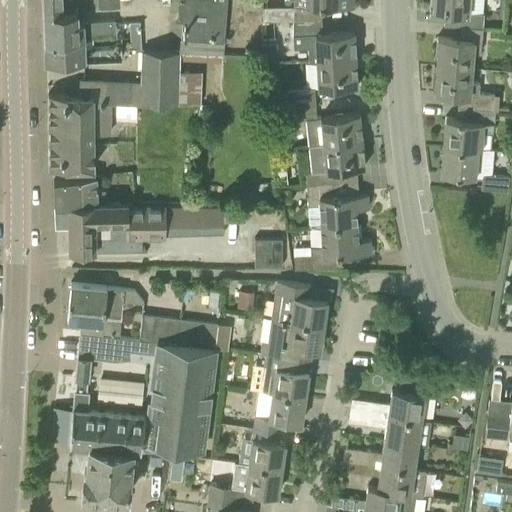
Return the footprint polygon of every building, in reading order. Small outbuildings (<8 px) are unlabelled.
[(62,0),(43,0),(44,12),(63,10),(62,0)] [(177,0),(176,20),(182,20),(179,38),(223,41),(225,0),(177,0)] [(292,0),(292,19),(321,19),(320,5),(352,6),(352,0),(292,0)] [(459,25),(482,27),(483,13),(468,11),(469,0),(430,0),(429,9),(444,10),(443,24),(459,25)] [(45,40),(84,39),(84,30),(87,30),(87,31),(109,29),(108,19),(78,20),(77,9),(63,10),(44,12),(45,40)] [(134,43),(142,42),(139,18),(131,19),(134,43)] [(315,60),(355,58),(354,30),(322,32),(321,19),(292,19),(292,34),(292,48),(307,47),(308,61),(315,60)] [(436,64),(472,66),(473,52),(479,52),(482,27),(459,25),(458,37),(436,35),(435,49),(437,49),(436,64)] [(45,60),(121,57),(121,47),(121,45),(91,46),(91,47),(84,47),(84,39),(45,40),(45,60)] [(142,80),(141,100),(176,102),(179,50),(143,48),(142,80)] [(315,60),(316,87),(357,84),(355,58),(315,60)] [(466,106),(493,109),(497,109),(498,93),(478,92),(479,82),(471,82),(472,66),(436,64),(433,91),(457,93),(456,106),(466,106)] [(105,101),(106,98),(107,78),(80,76),(79,93),(64,93),(47,93),(47,125),(94,125),(94,101),(105,101)] [(287,104),(314,101),(313,87),(285,88),(287,104)] [(110,133),(110,115),(109,99),(106,98),(105,101),(94,101),(94,125),(47,125),(47,141),(94,141),(93,132),(110,133)] [(287,104),(288,120),(316,117),(314,101),(287,104)] [(481,148),(481,147),(482,131),(492,132),(493,109),(466,106),(465,118),(444,116),(442,144),(477,148),(481,148)] [(321,144),(360,139),(357,111),(319,115),(319,117),(318,117),(321,142),(321,144)] [(306,184),(333,182),(332,168),(363,165),(360,139),(321,144),(321,142),(307,144),(310,171),(305,171),(306,184)] [(47,167),(94,168),(94,141),(47,141),(47,167)] [(440,173),(474,176),(475,176),(477,148),(442,144),(440,173)] [(480,188),(506,190),(508,176),(481,174),(480,188)] [(69,203),(131,201),(105,200),(104,189),(97,189),(96,175),(95,175),(53,179),(54,205),(69,204),(69,203)] [(319,225),(356,223),(355,208),(368,207),(367,193),(334,196),(333,182),(306,184),(309,222),(311,225),(319,224),(319,225)] [(127,220),(223,221),(241,221),(241,206),(223,207),(163,205),(163,204),(131,204),(131,201),(69,203),(69,204),(54,205),(55,225),(69,224),(94,222),(127,220)] [(95,249),(148,248),(147,237),(165,237),(164,234),(222,233),(223,221),(127,220),(94,222),(69,224),(70,250),(95,249)] [(293,255),(294,269),(338,267),(337,255),(370,252),(369,238),(356,239),(356,223),(319,225),(320,245),(309,246),(309,254),(293,255)] [(281,238),(256,237),(255,250),(281,250),(281,238)] [(255,264),(281,264),(281,250),(255,250),(255,264)] [(78,331),(118,335),(122,300),(143,303),(143,301),(133,289),(106,286),(106,284),(70,280),(66,315),(80,317),(78,331)] [(288,317),(322,323),(326,298),(308,296),(310,284),(283,280),(276,280),(270,316),(288,317)] [(152,314),(141,313),(138,337),(150,339),(152,314)] [(168,316),(152,314),(150,339),(153,339),(165,341),(168,316)] [(180,317),(168,316),(165,341),(177,343),(180,318),(180,317)] [(264,352),(309,359),(311,348),(318,349),(322,323),(288,317),(270,316),(267,337),(267,341),(261,341),(259,351),(264,352)] [(191,319),(180,318),(177,343),(191,345),(191,320),(191,319)] [(206,321),(191,320),(191,345),(202,347),(206,321)] [(217,322),(206,321),(202,347),(213,348),(217,322)] [(165,341),(153,339),(153,354),(149,385),(151,385),(150,390),(149,398),(147,398),(146,413),(87,407),(89,390),(86,390),(90,353),(130,357),(131,351),(133,337),(118,335),(78,331),(76,356),(73,388),(68,440),(88,442),(133,447),(152,450),(153,443),(200,450),(202,448),(203,448),(216,349),(213,348),(202,347),(191,345),(177,343),(165,341)] [(309,359),(264,352),(261,364),(264,365),(259,390),(303,397),(309,359)] [(386,414),(420,419),(424,393),(390,388),(386,414)] [(252,426),(278,431),(280,417),(300,420),(303,397),(259,390),(257,390),(253,414),(253,415),(252,424),(252,426)] [(484,436),(511,439),(511,394),(511,395),(509,412),(487,410),(484,436)] [(370,411),(381,413),(383,401),(372,400),(370,411)] [(369,423),(379,424),(381,413),(370,411),(369,423)] [(383,438),(416,443),(420,419),(386,414),(383,438)] [(246,461),(280,467),(284,441),(277,440),(278,431),(252,426),(246,461)] [(445,447),(465,449),(467,435),(451,433),(450,442),(446,442),(445,447)] [(379,462),(413,467),(416,443),(383,438),(379,462)] [(81,491),(128,496),(133,447),(88,442),(85,469),(83,469),(81,491)] [(363,460),(374,462),(375,450),(365,449),(363,460)] [(478,468),(503,469),(504,454),(479,452),(478,468)] [(361,472),(372,473),(374,462),(363,460),(361,472)] [(251,499),(252,488),(276,492),(280,467),(246,461),(243,487),(235,486),(208,482),(207,494),(233,498),(234,497),(251,499)] [(400,492),(413,493),(421,495),(424,469),(413,467),(379,462),(376,485),(388,486),(388,491),(400,493),(400,492)] [(495,490),(507,492),(508,481),(496,479),(495,490)] [(362,511),(371,511),(409,511),(413,493),(400,492),(400,493),(388,491),(388,486),(376,485),(376,486),(366,485),(362,511)] [(215,511),(249,511),(232,509),(233,498),(207,494),(205,506),(216,508),(215,511)] [(346,508),(357,509),(359,498),(348,496),(346,508)]
